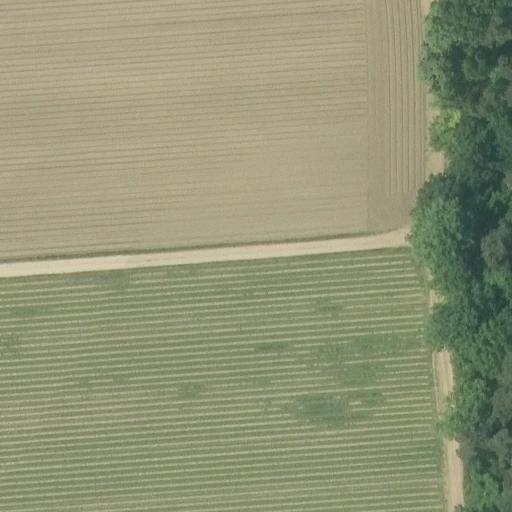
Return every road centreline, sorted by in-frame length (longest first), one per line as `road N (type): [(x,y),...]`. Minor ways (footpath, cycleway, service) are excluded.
road 1 (track): [(467,511),(452,192),(428,0)]
road 2 (track): [(0,275),(381,245),(452,192)]
